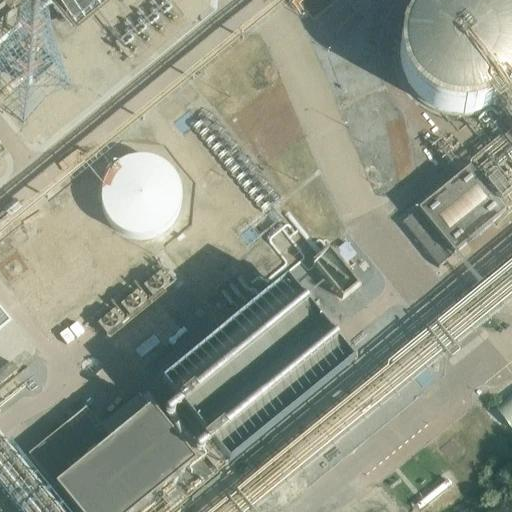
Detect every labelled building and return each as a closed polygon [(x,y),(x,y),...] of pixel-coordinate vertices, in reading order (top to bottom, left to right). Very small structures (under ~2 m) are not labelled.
[(28,0),(51,0),(75,30),(114,0),(1,0),(12,13),(28,0)] [(511,27),(506,20),(496,11),(487,6),(475,2),(465,1),(454,1),(442,4),(432,9),(425,14),(420,18),(412,27),(406,38),(403,48),(402,60),(403,73),(406,83),(411,94),(417,102),(425,109),(431,113),(436,116),(444,119),(450,121),(460,122),(471,121),(483,118),(493,113),(499,109),(503,105),(508,100),(511,96),(511,94),(511,27)] [(53,73),(59,93),(74,89),(68,69),(53,73)] [(177,207),(178,199),(177,191),(175,184),(171,177),(166,172),(161,168),(155,164),(149,162),(141,161),(135,161),(126,163),(119,167),(114,171),(109,175),(105,182),(102,190),(101,198),(102,206),(104,214),(109,221),(113,227),(120,232),(128,235),(134,237),(139,237),(145,237),(152,235),(159,232),(165,227),(171,220),(175,214),(177,207)] [(511,211),(478,167),(407,222),(442,267),(511,212),(511,211)] [(89,282),(90,274),(89,266),(87,259),(83,252),(78,247),(73,243),(67,239),(61,237),(54,236),(47,236),(38,238),(31,241),(26,245),(21,250),(17,257),(15,265),(13,273),(14,281),(16,289),(21,296),(25,302),(32,307),(40,310),(46,312),(52,312),(57,312),(64,310),(71,307),(78,302),(84,295),(87,289),(89,282)] [(346,268),(361,252),(347,238),(317,269),(348,298),(362,283),(346,268)] [(367,259),(358,266),(369,281),(378,275),(367,259)] [(180,282),(166,264),(93,323),(108,340),(180,282)] [(511,265),(475,300),(483,321),(511,309),(511,265)] [(199,434),(224,466),(221,468),(223,470),(229,466),(231,464),(230,464),(263,437),(264,437),(271,431),(304,404),(305,404),(312,397),(345,370),(353,364),(351,362),(348,365),(338,353),(338,352),(322,333),(323,333),(316,325),(298,303),(297,302),(291,294),(293,292),(294,292),(292,289),(291,290),(284,296),(251,323),(243,329),(210,356),(202,362),(203,363),(170,390),(169,389),(165,393),(162,395),(162,396),(163,398),(167,395),(181,413),(192,427),(198,435),(199,434)] [(169,296),(122,338),(144,362),(191,321),(169,296)] [(13,357),(21,370),(39,358),(30,345),(13,357)] [(511,395),(497,408),(511,425),(511,395)] [(139,400),(101,431),(101,430),(86,412),(85,412),(82,409),(60,427),(63,431),(29,458),(42,474),(38,477),(43,483),(50,492),(54,489),(56,492),(55,492),(58,495),(58,496),(71,511),(143,511),(196,469),(187,458),(203,444),(189,427),(188,425),(184,420),(183,421),(182,421),(167,434),(139,400)]
